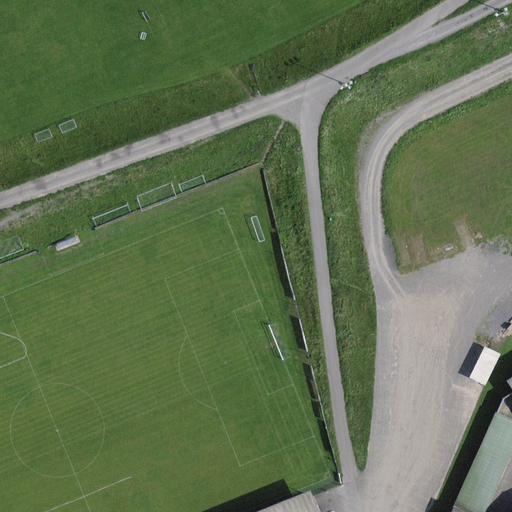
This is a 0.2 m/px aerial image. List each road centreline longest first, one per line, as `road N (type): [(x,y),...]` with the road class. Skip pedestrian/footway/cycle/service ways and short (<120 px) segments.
road 1 (track): [(511,63),(377,141),(376,245),(431,340),(417,419),(382,511)]
road 2 (track): [(462,0),(375,59),(312,89),(0,201)]
road 3 (residential): [(360,511),(312,89)]
road 4 (track): [(507,0),(375,59)]
